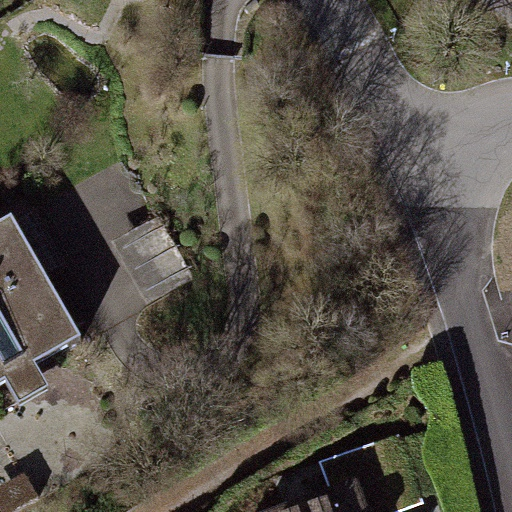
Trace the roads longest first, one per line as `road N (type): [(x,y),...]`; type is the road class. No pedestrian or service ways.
road 1 (residential): [(434,181),(511,483)]
road 2 (residential): [(336,0),(434,181)]
